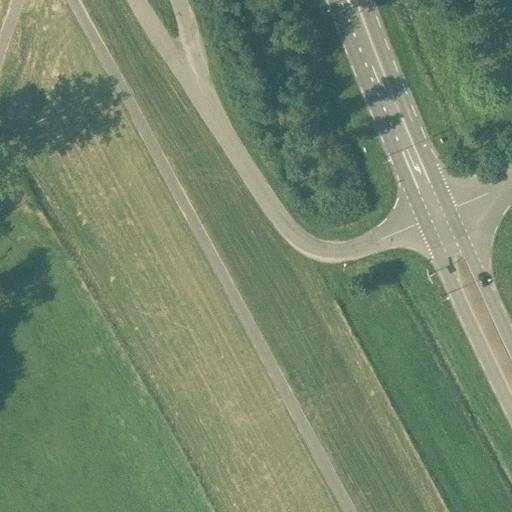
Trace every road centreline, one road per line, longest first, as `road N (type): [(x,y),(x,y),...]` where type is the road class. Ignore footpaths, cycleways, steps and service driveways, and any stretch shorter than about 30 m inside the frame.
road 1 (unclassified): [(437,214),(346,252),(303,244),(225,135),(193,69)]
road 2 (secondary): [(437,214),(352,0)]
road 3 (secondary): [(511,371),(437,214)]
